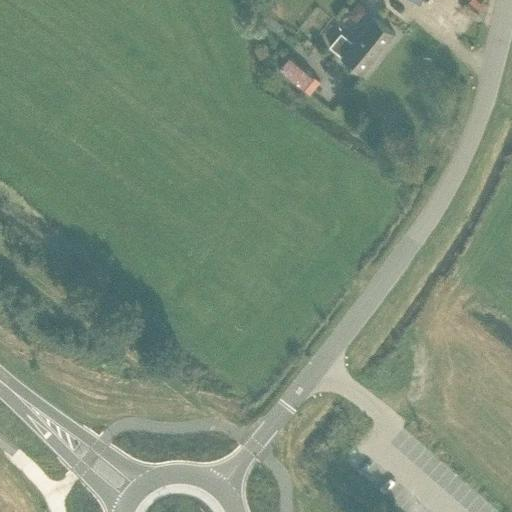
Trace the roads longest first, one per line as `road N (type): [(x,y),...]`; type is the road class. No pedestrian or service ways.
road 1 (unclassified): [(361,303),(452,168),(507,0)]
road 2 (unclassified): [(221,483),(361,303)]
road 3 (tertiary): [(4,385),(121,507)]
road 4 (tertiary): [(141,482),(4,385)]
road 5 (residential): [(511,292),(384,315),(361,303)]
